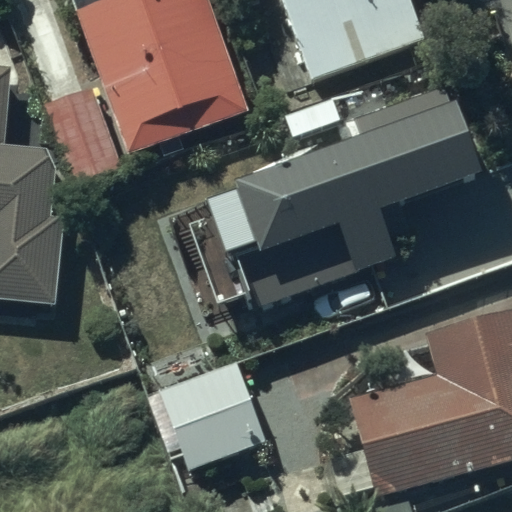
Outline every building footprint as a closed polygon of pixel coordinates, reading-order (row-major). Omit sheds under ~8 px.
[(69,0),(98,90),(42,111),(72,193),(128,173),(125,161),(243,121),(203,0),(69,0)] [(276,0),(310,87),(423,44),(408,6),(424,0),(276,0)] [(12,72),(0,70),(0,309),(51,313),(58,222),(50,222),(55,156),(6,152),(12,72)] [(233,265),(252,315),(395,262),(379,218),(478,182),(444,89),(355,122),(363,144),(236,191),(260,255),(233,265)] [(511,470),(511,316),(423,339),(434,384),(348,408),(371,506),(511,470)] [(265,446),(235,367),(157,400),(186,476),(265,446)]
